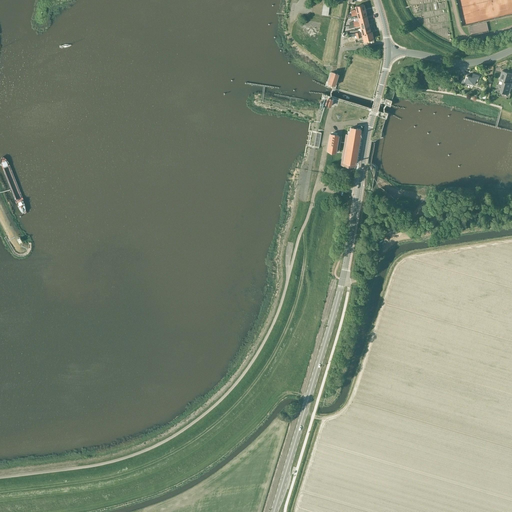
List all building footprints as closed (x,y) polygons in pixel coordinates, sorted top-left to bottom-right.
[(330,2),(323,1),(321,15),(328,16),(330,2)] [(351,13),(364,10),(363,4),(355,6),(357,11),(355,11),(354,10),(351,10),(351,13)] [(354,24),(367,21),(366,15),(358,17),(359,22),(357,22),(357,21),(353,21),(349,23),(349,25),(354,24)] [(368,26),(361,28),(362,33),(359,33),(359,32),(355,33),(356,35),(360,34),(362,34),(370,32),(368,26)] [(371,31),(370,32),(362,34),(364,40),(368,39),(368,40),(369,39),(373,38),(371,31)] [(509,83),(511,74),(511,73),(502,71),(499,80),(503,81),(500,91),(508,94),(511,84),(509,83)] [(337,74),(334,73),(331,72),(328,83),(334,85),(337,74)] [(478,79),(479,76),(472,74),(471,77),(466,75),(464,79),(460,78),(458,82),(466,84),(467,82),(474,84),(476,78),(478,79)] [(360,129),(353,128),(350,127),(350,131),(348,131),(347,133),(348,133),(348,135),(346,134),(341,163),(355,165),(355,162),(356,162),(356,161),(355,161),(360,134),(361,134),(361,133),(360,133),(359,133),(360,129)] [(341,136),(338,135),(330,134),(327,150),(339,152),(341,136)]
